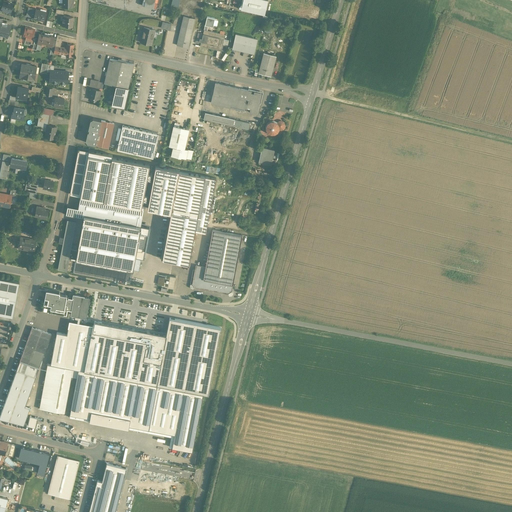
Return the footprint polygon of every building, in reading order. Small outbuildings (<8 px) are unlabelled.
[(13,3),(3,0),(3,2),(0,10),(1,10),(7,12),(7,10),(10,11),(13,3)] [(179,0),(172,0),(170,9),(176,11),(179,0)] [(267,0),(242,0),(241,9),(264,14),(267,0)] [(46,12),(35,9),(33,17),(33,18),(43,20),(46,12)] [(474,14),(472,20),(485,24),(487,18),(474,14)] [(183,15),(176,45),(188,47),(195,18),(183,15)] [(73,17),(63,16),(62,25),(67,26),(72,26),(73,17)] [(214,19),(206,17),(204,25),(208,26),(212,27),(214,19)] [(490,20),(488,26),(496,29),(498,22),(490,20)] [(1,23),(0,22),(0,34),(7,37),(10,25),(1,23)] [(171,24),(162,22),(160,28),(169,30),(171,24)] [(34,29),(25,27),(23,36),(25,36),(25,40),(30,41),(34,42),(35,38),(32,37),(34,29)] [(155,29),(143,27),(144,27),(140,41),(151,44),(151,43),(153,38),(155,29)] [(207,30),(203,29),(202,34),(219,37),(219,33),(207,30)] [(257,39),(233,33),(230,48),(254,54),(257,39)] [(53,37),(39,34),(38,38),(37,42),(37,43),(38,42),(41,43),(41,42),(48,44),(47,45),(48,45),(48,44),(51,45),(51,46),(53,37)] [(56,38),(55,45),(59,46),(61,40),(68,41),(69,37),(57,34),(56,38)] [(219,37),(202,34),(200,46),(221,51),(224,38),(219,37)] [(59,46),(55,45),(54,48),(53,54),(54,53),(66,55),(72,56),(73,44),(66,44),(66,47),(59,46)] [(275,55),(264,52),(258,72),(270,75),(275,55)] [(133,64),(109,58),(104,83),(116,86),(128,88),(133,64)] [(36,66),(22,63),(19,76),(20,76),(24,76),(24,77),(34,79),(36,66)] [(68,71),(55,69),(53,79),(66,81),(68,71)] [(98,80),(91,79),(89,86),(97,87),(98,82),(98,80)] [(261,93),(215,83),(211,102),(256,113),(261,93)] [(28,88),(18,86),(16,96),(26,98),(28,88)] [(128,88),(116,86),(112,104),(123,107),(128,88)] [(100,90),(91,88),(89,99),(98,101),(100,90)] [(64,98),(55,97),(54,101),(52,100),(51,105),(63,107),(64,98)] [(16,107),(14,106),(13,111),(12,111),(11,116),(16,117),(16,118),(21,119),(21,118),(23,118),(25,109),(16,107)] [(49,114),(39,112),(37,125),(47,127),(47,124),(49,114)] [(234,119),(205,112),(203,119),(233,125),(234,119)] [(89,129),(89,131),(87,133),(85,140),(87,142),(95,144),(101,120),(101,119),(93,118),(90,119),(88,127),(89,129)] [(249,123),(235,119),(233,126),(248,129),(249,123)] [(114,122),(101,120),(95,144),(108,147),(114,122)] [(273,121),(270,121),(267,123),(266,126),(266,129),(268,132),(271,133),(274,133),(277,132),(278,129),(276,123),(273,121)] [(282,121),(276,123),(278,129),(280,129),(283,129),(284,127),(285,125),(284,122),(282,121)] [(56,126),(47,124),(47,127),(45,136),(54,138),(56,126)] [(158,133),(122,124),(117,148),(153,157),(158,133)] [(188,128),(173,125),(169,145),(173,146),(184,148),(188,128)] [(184,148),(173,146),(171,154),(176,155),(176,156),(180,157),(180,156),(185,157),(186,154),(187,149),(184,148)] [(262,147),(258,162),(271,165),(275,149),(262,147)] [(80,196),(141,207),(142,204),(149,164),(112,157),(112,155),(78,148),(70,194),(80,196)] [(7,179),(10,154),(3,153),(0,178),(7,179)] [(12,158),(10,166),(26,169),(28,161),(12,158)] [(179,169),(155,165),(147,208),(171,212),(178,171),(179,171),(179,169)] [(171,212),(162,258),(188,263),(195,230),(206,232),(216,178),(179,171),(178,171),(171,212)] [(53,181),(45,180),(43,187),(52,189),(53,181)] [(38,182),(31,181),(30,184),(26,184),(24,191),(36,193),(38,182)] [(18,190),(10,188),(9,195),(11,195),(11,197),(16,198),(18,190)] [(9,195),(0,192),(0,205),(5,206),(5,204),(9,205),(11,197),(11,195),(9,195)] [(83,218),(84,215),(141,226),(145,205),(142,204),(141,207),(80,196),(78,208),(67,206),(66,215),(83,218)] [(45,207),(37,205),(35,216),(46,218),(48,209),(45,209),(45,207)] [(135,257),(141,226),(84,215),(83,218),(76,258),(133,269),(135,257)] [(66,271),(66,270),(72,271),(72,272),(73,272),(76,258),(75,258),(76,250),(70,249),(76,221),(67,220),(58,269),(66,271)] [(141,226),(135,257),(141,258),(143,258),(149,228),(141,226)] [(242,235),(212,229),(205,266),(203,278),(232,284),(242,235)] [(35,239),(21,237),(19,247),(33,250),(35,239)] [(139,270),(141,258),(135,257),(133,269),(139,270)] [(73,272),(130,283),(133,269),(76,258),(73,272)] [(205,266),(195,265),(192,283),(194,287),(228,293),(231,291),(232,284),(203,278),(205,266)] [(0,275),(0,313),(12,316),(19,279),(0,275)] [(67,294),(47,291),(44,308),(64,312),(64,308),(71,310),(73,299),(72,299),(66,298),(67,294)] [(84,296),(73,293),(72,299),(73,299),(71,310),(70,314),(86,317),(90,297),(84,296)] [(85,370),(204,393),(208,393),(221,327),(169,317),(166,335),(94,321),(93,325),(85,370)] [(67,334),(57,332),(50,364),(72,368),(70,377),(77,378),(78,369),(85,370),(93,325),(69,321),(67,334)] [(51,333),(32,327),(23,350),(30,353),(32,348),(44,353),(51,333)] [(32,348),(30,353),(23,350),(20,360),(39,367),(44,353),(32,348)] [(39,367),(20,360),(16,369),(31,374),(36,376),(39,367)] [(50,364),(48,363),(39,409),(64,413),(70,377),(72,368),(50,364)] [(16,369),(0,413),(0,417),(23,424),(30,407),(25,405),(34,380),(29,378),(31,374),(16,369)] [(85,370),(78,369),(77,378),(69,417),(171,437),(169,447),(192,451),(204,393),(85,370)] [(38,417),(30,415),(28,425),(35,427),(38,417)] [(49,453),(21,446),(18,457),(40,463),(37,473),(44,474),(49,453)] [(57,455),(47,493),(70,499),(79,461),(57,455)] [(115,511),(126,468),(106,463),(102,480),(96,479),(87,511),(115,511)]
